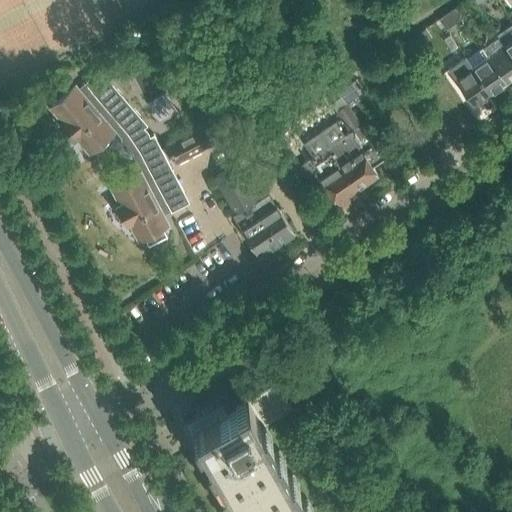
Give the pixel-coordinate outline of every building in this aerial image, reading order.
[(454,8),(438,19),(446,29),(461,19),(454,8)] [(505,45),(511,55),(511,24),(497,34),(505,45)] [(431,39),(425,29),(418,33),(425,43),(431,39)] [(302,42),(285,51),(294,66),(310,56),(302,42)] [(488,56),(506,82),(511,78),(511,55),(505,45),(488,56)] [(472,68),(489,94),(506,82),(488,56),(472,68)] [(489,94),(472,68),(455,79),(473,105),(489,94)] [(162,226),(166,224),(160,215),(170,210),(171,211),(189,202),(169,164),(174,161),(174,163),(202,148),(210,144),(228,134),(219,117),(165,145),(166,147),(161,149),(153,134),(152,134),(153,136),(148,138),(147,136),(143,130),(141,128),(145,124),(146,125),(147,124),(100,69),(84,82),(86,84),(77,91),(74,87),(52,106),(64,120),(59,124),(73,140),(77,136),(90,150),(94,147),(97,148),(101,147),(104,145),(107,142),(108,139),(108,135),(112,132),(107,126),(110,123),(122,137),(122,141),(123,145),(125,148),(129,151),(132,152),(146,178),(142,180),(138,172),(112,186),(122,204),(126,202),(134,218),(130,220),(140,238),(143,236),(148,245),(166,235),(162,226)] [(352,81),(338,90),(346,102),(358,94),(360,93),(352,81)] [(341,165),(373,143),(365,131),(377,123),(373,116),(360,125),(346,104),(336,111),(350,132),(347,133),(338,119),(303,143),(312,157),(299,165),(314,188),(322,183),(336,203),(357,189),(341,165)] [(272,135),(250,149),(258,161),(279,147),(272,135)] [(341,165),(357,189),(378,175),(372,166),(392,152),(382,137),(373,143),(341,165)] [(231,213),(241,229),(240,229),(258,256),(276,244),(248,202),(257,197),(255,195),(238,164),(225,172),(214,177),(233,212),(231,213)] [(294,232),(278,209),(266,189),(255,195),(257,197),(248,202),(276,244),(294,232)] [(278,384),(263,393),(277,418),(292,410),(278,384)] [(247,402),(262,427),(277,418),(263,393),(247,402)] [(262,427),(247,402),(228,413),(221,401),(184,422),(194,440),(225,494),(229,492),(240,511),(309,511),(262,427)]
